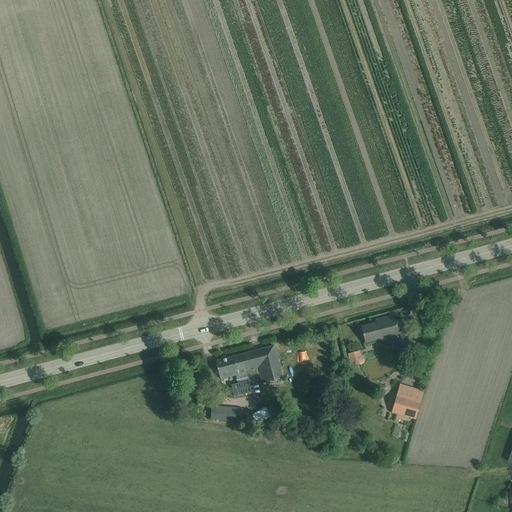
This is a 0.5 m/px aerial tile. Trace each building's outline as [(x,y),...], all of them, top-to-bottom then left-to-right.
[(361,326),(363,336),(365,343),(381,338),(382,341),(408,335),(403,319),(394,321),(393,315),(375,320),(376,322),(361,326)] [(216,361),(218,370),(220,379),(236,374),(238,382),(231,384),(234,398),(252,394),(249,385),(250,385),(248,376),(258,374),(258,375),(260,375),(262,382),(282,377),(274,346),(216,361)] [(354,351),(348,352),(350,362),(356,361),(354,351)] [(399,384),(391,412),(397,414),(415,419),(424,391),(399,384)] [(212,405),(210,418),(241,421),(242,408),(212,405)]
